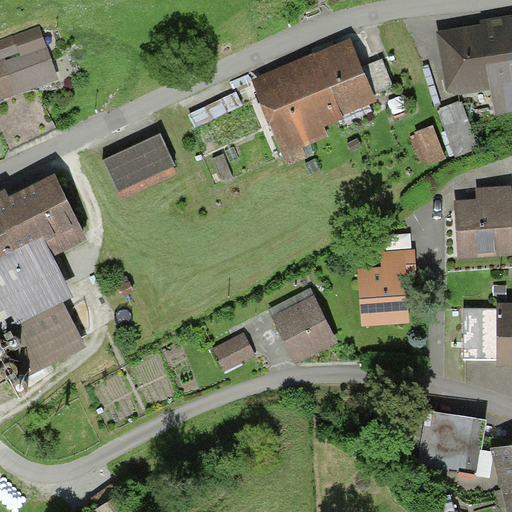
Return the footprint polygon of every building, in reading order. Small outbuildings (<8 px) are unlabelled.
[(480,21),(481,24),(437,32),(448,99),(489,92),(493,116),(511,112),(511,16),(502,18),(480,21)] [(0,60),(46,44),(40,26),(0,39),(0,60)] [(318,53),(252,81),(287,162),(305,155),(301,146),(328,135),(324,125),(377,102),(350,40),(318,53)] [(0,102),(60,81),(46,44),(0,60),(0,102)] [(462,103),(439,112),(455,156),(478,147),(462,103)] [(422,162),(427,160),(429,165),(450,156),(438,126),(412,136),(422,162)] [(105,162),(121,199),(177,173),(160,137),(105,162)] [(4,192),(0,194),(0,344),(7,341),(26,378),(86,346),(64,304),(74,300),(52,260),(87,242),(53,177),(13,199),(9,201),(4,192)] [(456,202),(459,259),(511,256),(511,187),(478,189),(478,201),(456,202)] [(359,271),(361,326),(410,324),(408,276),(418,275),(416,251),(382,253),(383,269),(359,271)] [(278,313),(271,317),(294,364),(338,342),(311,288),(275,306),(278,313)] [(511,302),(497,302),(497,309),(498,360),(498,366),(511,366),(511,302)] [(498,360),(497,309),(465,310),(465,359),(498,360)] [(245,333),(213,348),(224,371),(256,356),(245,333)] [(428,412),(420,465),(479,473),(487,421),(428,412)] [(511,511),(511,445),(491,449),(505,511),(511,511)] [(126,511),(113,490),(86,505),(90,511),(126,511)]
